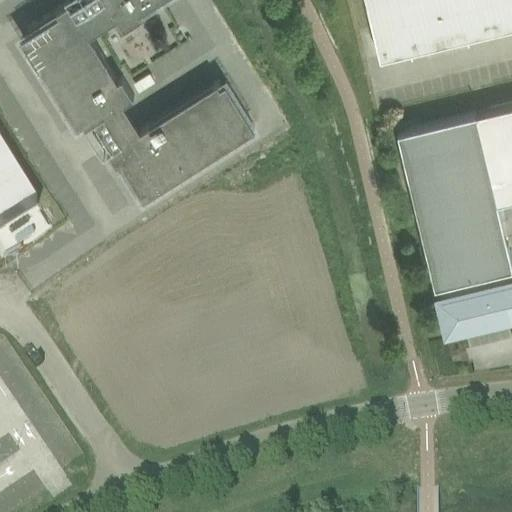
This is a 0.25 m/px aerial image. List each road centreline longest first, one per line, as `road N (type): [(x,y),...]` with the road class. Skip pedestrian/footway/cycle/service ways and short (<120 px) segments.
road 1 (unclassified): [(132,491),(327,427),(511,397)]
road 2 (unclassified): [(0,304),(132,491)]
road 3 (unknown): [(511,54),(383,84)]
